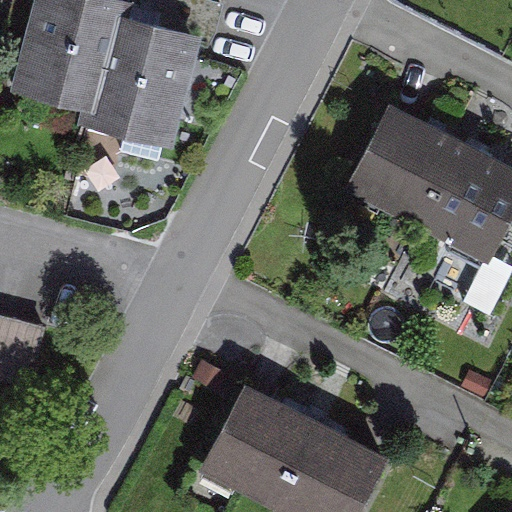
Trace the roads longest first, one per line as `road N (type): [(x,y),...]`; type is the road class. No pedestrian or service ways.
road 1 (residential): [(319,5),(178,284)]
road 2 (residential): [(178,284),(56,511)]
road 3 (residential): [(0,235),(178,284)]
